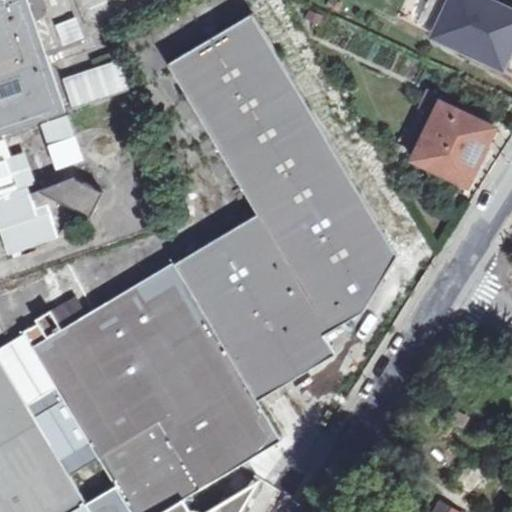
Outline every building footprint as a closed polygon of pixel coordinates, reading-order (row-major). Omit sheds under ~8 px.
[(0,0),(0,133),(66,111),(55,78),(48,57),(28,0),(0,0)] [(436,37),(452,0),(407,0),(399,20),(436,37)] [(511,43),(511,11),(486,0),(452,0),(436,37),(502,65),(511,43)] [(41,321),(24,331),(26,333),(0,348),(0,511),(240,511),(259,478),(205,511),(201,507),(198,506),(193,506),(195,501),(192,497),(193,494),(282,440),(259,402),(247,383),(276,365),(289,384),(338,354),(327,333),(366,310),(399,256),(254,14),(169,63),(260,214),(87,313),(64,327),(53,309),(39,317),(41,321)] [(61,45),(82,37),(75,15),(53,23),(61,45)] [(81,74),(90,103),(131,89),(121,60),(81,74)] [(90,103),(81,74),(66,79),(76,108),(90,103)] [(495,127),(443,102),(415,160),(468,185),(495,127)] [(84,159),(70,115),(42,124),(57,168),(84,159)] [(0,199),(2,206),(0,207),(0,222),(11,254),(61,236),(75,209),(91,216),(104,192),(74,177),(32,192),(30,186),(38,183),(28,152),(0,161),(0,199)] [(77,296),(53,309),(64,327),(87,313),(77,296)] [(247,383),(259,402),(289,384),(276,365),(247,383)] [(463,511),(465,510),(441,496),(431,511),(463,511)]
